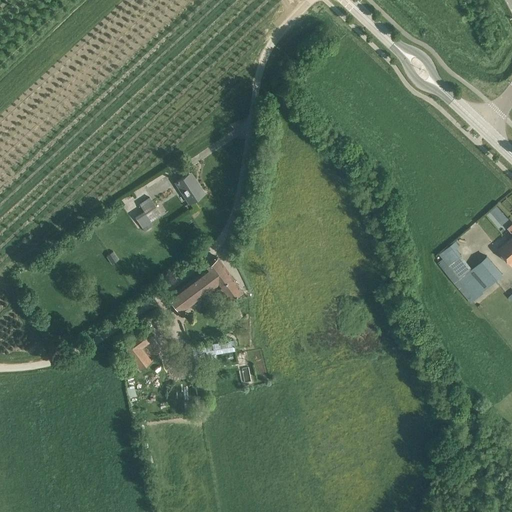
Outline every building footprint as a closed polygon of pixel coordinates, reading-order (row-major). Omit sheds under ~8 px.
[(176,182),(189,203),(205,193),(191,172),(178,180),(178,179),(176,181),(177,181),(176,182)] [(135,216),(142,227),(161,214),(149,197),(139,204),(143,210),(135,216)] [(511,237),(498,249),(511,265),(511,237)] [(446,252),(441,257),(458,278),(459,277),(476,297),(502,274),(487,256),(473,268),(457,250),(455,246),(453,247),(451,245),(445,250),(446,252)] [(114,251),(106,256),(112,264),(119,259),(114,251)] [(169,297),(180,312),(218,283),(229,300),(242,291),(218,257),(206,267),(207,269),(169,297)] [(151,360),(142,348),(149,343),(140,330),(122,344),(140,369),(151,360)] [(192,346),(194,358),(235,350),(233,339),(192,346)] [(130,397),(138,395),(136,385),(128,386),(130,397)]
